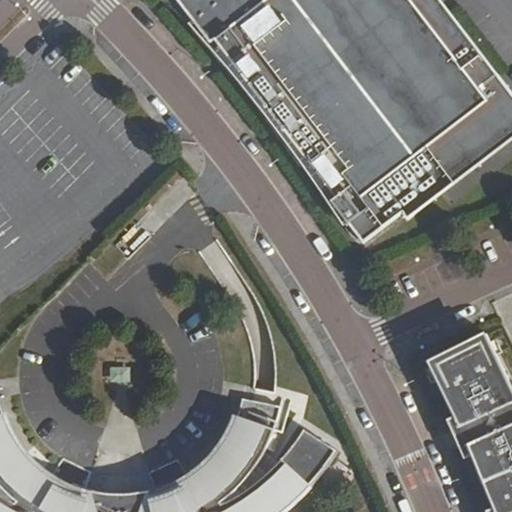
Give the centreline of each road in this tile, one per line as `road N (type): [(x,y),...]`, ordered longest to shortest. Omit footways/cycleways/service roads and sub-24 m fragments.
road 1 (residential): [(353,344),(233,160),(93,0)]
road 2 (residential): [(431,511),(353,344)]
road 3 (residential): [(511,272),(353,344)]
